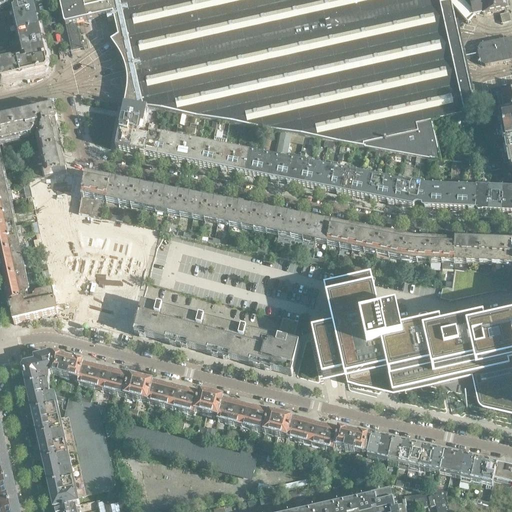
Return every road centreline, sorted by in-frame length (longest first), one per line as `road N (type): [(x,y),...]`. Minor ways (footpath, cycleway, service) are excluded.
road 1 (residential): [(2,346),(58,338),(511,452)]
road 2 (residential): [(63,85),(79,145),(105,164),(414,226),(511,230)]
road 3 (residential): [(2,346),(39,511)]
